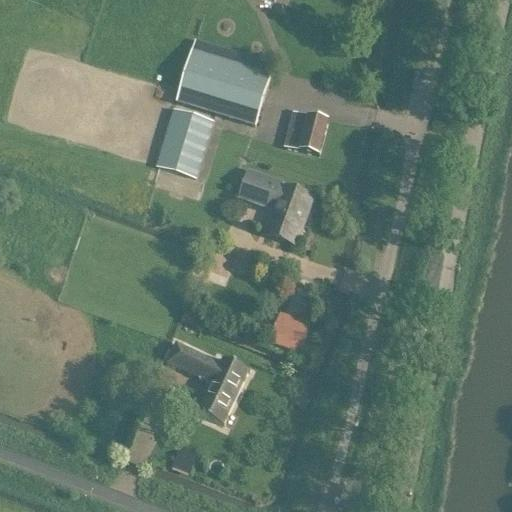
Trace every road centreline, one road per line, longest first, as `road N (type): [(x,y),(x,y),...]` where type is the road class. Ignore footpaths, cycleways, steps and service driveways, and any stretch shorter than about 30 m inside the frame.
road 1 (unclassified): [(446,269),(500,0)]
road 2 (unclassified): [(446,269),(336,511)]
road 3 (unclassified): [(446,269),(403,511)]
road 4 (unclassified): [(152,511),(0,453)]
